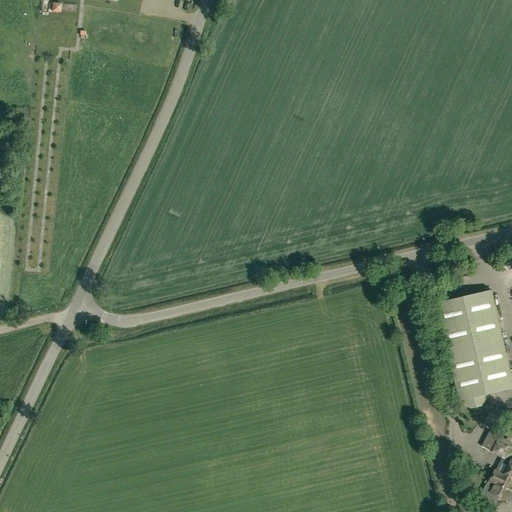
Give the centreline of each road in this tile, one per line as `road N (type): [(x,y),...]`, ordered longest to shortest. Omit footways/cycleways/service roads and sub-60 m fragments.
road 1 (unclassified): [(75,307),(134,322),(511,234)]
road 2 (unclassified): [(75,307),(175,92),(205,0)]
road 3 (unclassified): [(0,465),(75,307)]
